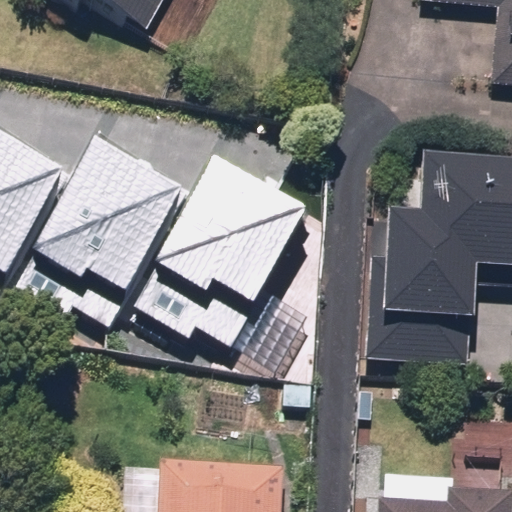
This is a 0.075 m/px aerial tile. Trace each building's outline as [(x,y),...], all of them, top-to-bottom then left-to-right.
[(0,0),(60,32),(66,22),(127,56),(158,0),(0,0)] [(511,0),(406,0),(406,15),(482,19),(477,100),(511,101),(511,0)] [(511,160),(430,158),(428,214),(381,213),(378,316),(485,319),(486,266),(511,266),(511,160)] [(0,169),(0,318),(62,203),(0,169)] [(92,173),(28,292),(118,339),(181,221),(92,173)] [(210,191),(147,310),(236,357),(300,239),(210,191)] [(267,511),(270,484),(105,474),(102,511),(267,511)] [(511,511),(511,493),(448,491),(447,509),(375,506),(374,511),(511,511)]
